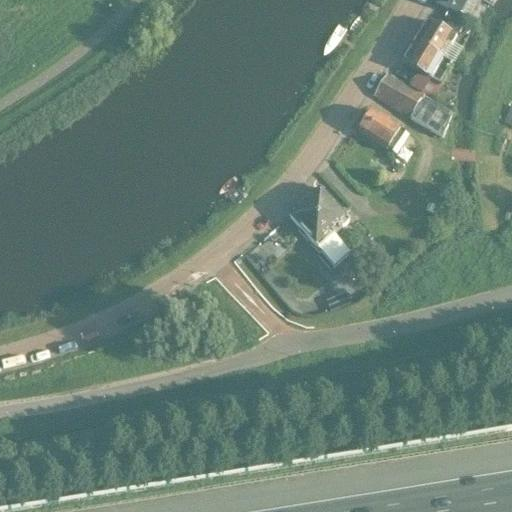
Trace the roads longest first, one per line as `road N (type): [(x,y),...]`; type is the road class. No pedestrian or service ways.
road 1 (residential): [(0,358),(65,340),(154,297),(210,256),(307,162),(414,0)]
road 2 (tertiary): [(0,413),(113,394),(511,296)]
